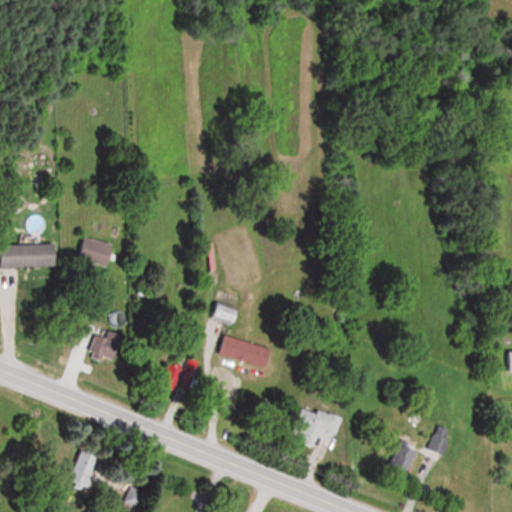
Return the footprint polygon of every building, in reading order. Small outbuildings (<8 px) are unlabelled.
[(106,270),(110,243),(73,238),(69,265),(106,270)] [(4,268),(59,267),(59,244),(3,245),(4,268)] [(235,325),(245,301),(224,292),(214,316),(235,325)] [(117,363),(123,335),(96,328),(90,357),(117,363)] [(220,354),(268,366),(274,346),(225,334),(220,354)] [(343,416),(305,405),(299,425),(337,436),(343,416)] [(105,457),(80,447),(68,480),(92,489),(105,457)]
